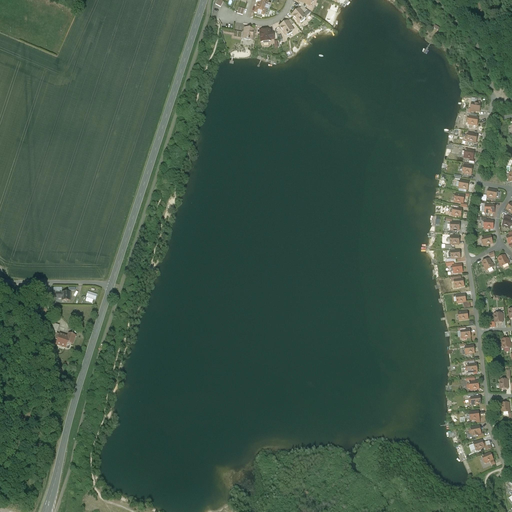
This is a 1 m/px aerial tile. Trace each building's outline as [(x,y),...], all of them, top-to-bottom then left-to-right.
[(269,0),(258,0),(258,2),(256,1),(254,6),(256,6),(254,14),(263,18),(269,0)] [(303,14),(299,9),(291,16),(298,23),(299,22),(301,24),(305,20),(304,18),(305,17),(303,14)] [(291,27),(288,22),(279,27),(284,35),(286,34),(287,36),(292,33),(291,31),(292,30),(293,30),(292,30),(291,27)] [(253,31),(244,29),(243,32),(242,32),(241,38),(244,39),(244,40),(250,41),(250,40),(252,40),(253,31)] [(269,30),(260,31),(260,35),(261,43),(263,43),(263,44),(268,44),(268,42),(270,42),(270,40),(274,40),(273,33),(269,34),(269,30)] [(472,103),(471,112),(475,112),(475,111),(480,112),(481,105),(472,103)] [(478,118),(469,117),(469,118),(467,118),(466,122),(468,123),(468,124),(469,124),(469,125),(472,126),(472,125),(477,126),(478,118)] [(477,136),(468,134),(468,136),(467,135),(465,136),(465,138),(466,139),(467,140),(467,141),(468,142),(472,143),(472,142),(476,143),(477,136)] [(458,153),(459,147),(453,146),(453,145),(449,144),(448,149),(453,149),(453,152),(458,153)] [(474,152),(465,150),(465,152),(462,152),(461,156),(464,156),(464,158),(465,158),(468,159),(469,159),(473,159),(474,152)] [(472,168),(464,166),(462,174),(463,174),(471,175),(472,168)] [(469,183),(460,181),(459,188),(467,190),(469,183)] [(497,192),(488,190),(487,197),(496,199),(496,197),(497,193),(497,192)] [(464,196),(456,195),(454,202),(455,202),(455,203),(459,203),(461,203),(463,204),(464,196)] [(458,209),(453,208),(453,210),(451,210),(450,210),(450,213),(451,214),(452,214),(452,216),(453,216),(457,217),(461,217),(462,210),(458,209)] [(511,228),(511,220),(505,218),(503,226),(511,228)] [(494,221),(484,221),(484,223),(482,223),(482,226),(484,226),(484,229),(494,230),(494,221)] [(459,224),(451,223),(450,231),(451,231),(455,231),(459,231),(459,224)] [(459,237),(450,237),(450,239),(448,239),(447,239),(446,240),(446,241),(446,242),(447,243),(448,243),(450,243),(450,245),(451,245),(455,245),(459,245),(459,237)] [(491,237),(482,239),(482,240),(483,245),(483,244),(484,246),(485,246),(488,245),(492,244),(491,237)] [(460,251),(451,252),(451,253),(451,258),(451,259),(452,259),(452,260),(456,260),(456,259),(460,259),(460,251)] [(505,256),(498,260),(503,268),(510,264),(508,260),(507,260),(505,256)] [(490,259),(482,263),(487,272),(494,268),(490,259)] [(454,266),(453,266),(453,268),(450,268),(451,272),(453,272),(453,273),(454,273),(454,274),(458,273),(462,272),(461,265),(454,266)] [(455,280),(454,281),(455,288),(456,288),(459,288),(459,287),(464,287),(463,279),(461,280),(455,280)] [(87,292),(85,297),(96,300),(97,295),(87,292)] [(70,293),(62,293),(62,299),(62,301),(70,302),(70,293)] [(465,295),(456,296),(457,304),(458,304),(461,304),(461,303),(466,303),(465,295)] [(467,312),(458,313),(459,321),(468,320),(467,312)] [(501,314),(500,314),(500,313),(496,314),(496,315),(494,315),(494,316),(494,319),(495,324),(502,323),(501,314)] [(59,326),(53,324),(51,331),(57,333),(59,326)] [(466,331),(461,331),(462,339),(463,339),(467,339),(467,338),(470,338),(469,330),(466,331)] [(75,336),(68,334),(67,337),(65,343),(67,343),(72,345),(75,336)] [(67,337),(60,335),(58,340),(56,345),(65,348),(67,343),(65,343),(67,337)] [(509,340),(502,340),(502,344),(502,348),(503,348),(503,349),(510,348),(509,340)] [(466,347),(465,348),(466,355),(467,355),(471,355),(471,354),(474,354),(473,346),(466,347)] [(476,365),(468,366),(468,367),(466,368),(465,369),(466,371),(467,372),(468,372),(468,373),(469,373),(469,374),(473,373),(477,372),(476,365)] [(507,381),(500,381),(500,385),(500,386),(500,389),(500,390),(508,389),(507,381)] [(478,382),(469,383),(469,384),(469,385),(468,385),(467,386),(467,389),(468,389),(470,389),(470,391),(471,391),(475,391),(475,390),(479,390),(478,382)] [(480,397),(471,398),(471,400),(470,400),(469,401),(469,403),(470,404),(472,404),(472,406),(473,406),(476,406),(476,405),(481,405),(480,397)] [(509,404),(501,404),(502,413),(509,413),(509,404)] [(478,412),(469,413),(470,415),(467,416),(467,419),(470,419),(470,421),(475,420),(479,420),(478,412)] [(479,427),(471,429),(471,430),(469,431),(469,432),(469,434),(470,435),(472,435),(472,436),(473,436),(473,437),(478,436),(477,435),(481,434),(479,427)] [(482,441),(474,444),(476,451),(477,451),(480,450),(480,449),(484,448),(482,441)] [(490,453),(482,457),(485,464),(486,463),(486,464),(489,462),(493,460),(490,453)]
